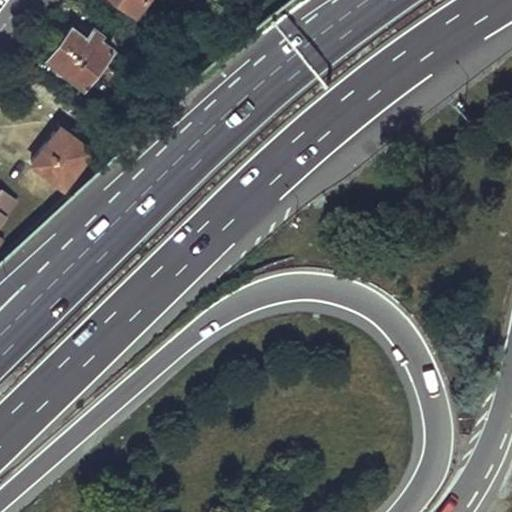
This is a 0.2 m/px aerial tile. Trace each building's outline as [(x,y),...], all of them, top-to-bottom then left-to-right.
[(124,0),(140,12),(149,0),(124,0)] [(46,57),(83,86),(113,49),(98,37),(93,41),(71,25),(46,57)] [(109,110),(87,94),(77,107),(96,122),(109,110)] [(56,132),(67,140),(72,135),(60,126),(56,132)] [(30,162),(62,187),(91,150),(72,135),(67,140),(56,132),(30,162)] [(0,249),(6,241),(0,235),(0,222),(15,202),(0,190),(0,249)]
